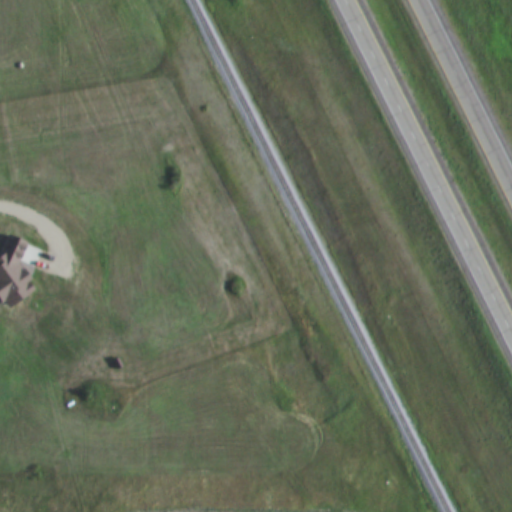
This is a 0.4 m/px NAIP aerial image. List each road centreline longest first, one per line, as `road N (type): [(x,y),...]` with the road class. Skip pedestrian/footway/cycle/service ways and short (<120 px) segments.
road 1 (trunk): [(351,0),(511,322)]
road 2 (trunk): [(511,176),(423,0)]
